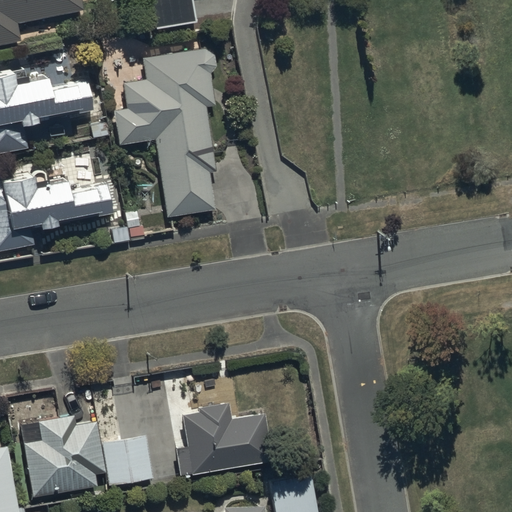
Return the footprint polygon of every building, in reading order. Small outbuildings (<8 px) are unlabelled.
[(0,0),(0,44),(18,41),(15,27),(80,15),(77,0),(0,0)] [(149,0),(154,31),(194,27),(189,0),(149,0)] [(207,53),(206,52),(139,62),(142,83),(119,87),(122,112),(110,114),(115,150),(153,144),(164,218),(212,211),(206,176),(213,175),(204,111),(213,110),(208,76),(209,75),(210,74),(211,74),(211,73),(212,73),(212,72),(213,71),(213,70),(214,69),(214,68),(214,67),(214,66),(214,65),(214,64),(214,63),(214,62),(214,61),(214,60),(213,60),(213,59),(213,58),(212,57),(211,56),(211,55),(210,55),(209,54),(208,53),(207,53)] [(43,86),(43,83),(41,73),(21,76),(20,71),(8,72),(9,78),(0,79),(0,153),(25,150),(22,130),(32,128),(31,122),(90,112),(85,80),(43,86)] [(43,172),(0,178),(0,253),(31,249),(29,234),(38,232),(39,236),(54,233),(53,227),(110,218),(105,186),(89,189),(89,192),(66,196),(63,179),(44,182),(43,172)] [(177,464),(269,450),(262,403),(231,408),(229,392),(194,397),(195,401),(179,403),(184,436),(173,438),(177,464)] [(36,430),(21,432),(28,486),(94,478),(92,465),(101,464),(94,413),(72,415),(71,407),(34,412),(36,430)] [(149,471),(143,426),(100,432),(107,478),(149,471)] [(5,436),(0,436),(0,511),(23,511),(22,499),(14,500),(5,436)] [(316,511),(307,466),(265,475),(273,511),(316,511)] [(259,511),(258,495),(219,497),(219,505),(164,507),(163,511),(259,511)]
